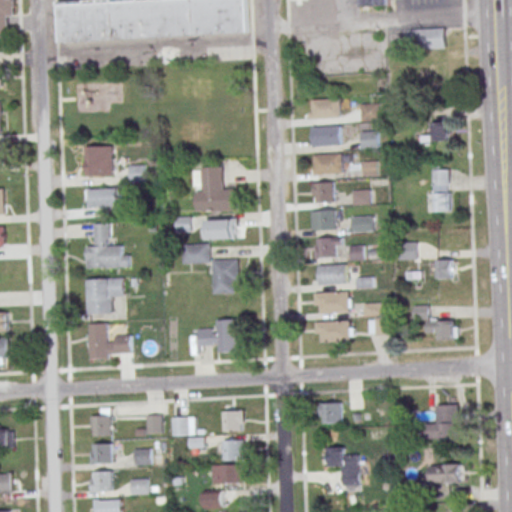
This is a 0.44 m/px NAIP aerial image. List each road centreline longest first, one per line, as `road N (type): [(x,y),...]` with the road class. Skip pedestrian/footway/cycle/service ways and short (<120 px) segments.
road 1 (residential): [(285,511),(265,0)]
road 2 (residential): [(53,511),(38,0)]
road 3 (residential): [(508,363),(0,392)]
road 4 (secondary): [(498,99),(511,468)]
